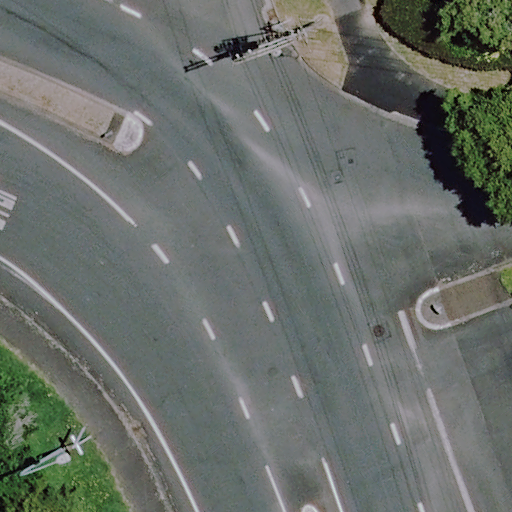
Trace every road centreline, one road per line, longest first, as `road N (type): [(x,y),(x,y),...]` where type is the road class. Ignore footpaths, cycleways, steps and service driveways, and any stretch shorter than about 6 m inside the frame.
road 1 (residential): [(511,267),(264,354)]
road 2 (tertiary): [(162,192),(0,82)]
road 3 (residential): [(184,0),(162,192)]
road 4 (tertiary): [(264,354),(162,192)]
road 5 (tertiary): [(320,511),(264,354)]
